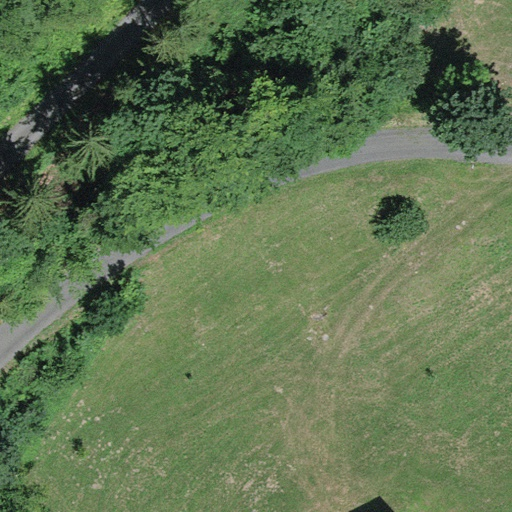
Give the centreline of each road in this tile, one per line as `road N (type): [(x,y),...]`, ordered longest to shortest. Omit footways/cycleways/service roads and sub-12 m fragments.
road 1 (unclassified): [(511,149),(395,148),(268,177),(113,259),(0,350)]
road 2 (unclassified): [(142,0),(0,157)]
